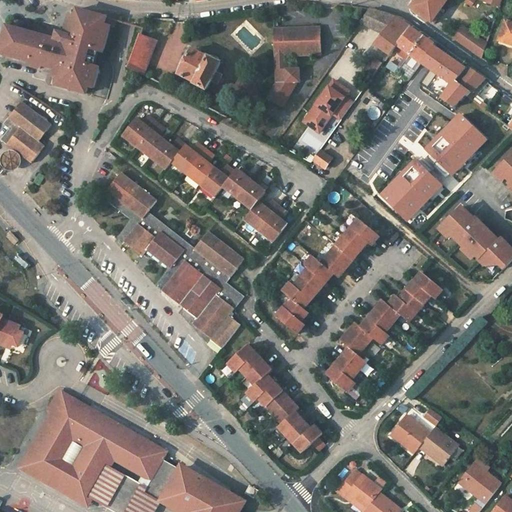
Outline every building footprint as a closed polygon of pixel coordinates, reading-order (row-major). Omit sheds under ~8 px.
[(438,13),(447,0),(415,0),(411,8),(432,23),(438,13)] [(371,10),(362,23),(374,31),(384,35),(397,18),(386,14),(381,12),(371,10)] [(105,54),(112,27),(106,26),(108,19),(79,11),(77,18),(71,16),(66,35),(59,34),(57,41),(22,31),(24,24),(17,22),(15,29),(8,27),(0,55),(35,65),(34,68),(41,70),(42,67),(50,69),(51,65),(57,67),(54,79),(60,80),(58,87),(87,95),(89,88),(95,90),(100,71),(98,68),(92,66),(96,52),(105,54)] [(438,13),(432,23),(434,24),(440,15),(438,13)] [(495,21),(483,13),(479,21),(492,29),(495,21)] [(397,18),(384,35),(376,45),(385,51),(391,56),(394,50),(397,47),(411,28),(397,18)] [(511,23),(506,21),(500,39),(509,42),(508,44),(511,45),(511,23)] [(482,58),(487,44),(464,27),(455,39),(482,58)] [(320,28),(290,29),(274,29),(276,83),(267,98),(283,108),(297,83),(300,83),(299,70),(286,70),(286,57),(321,56),(320,28)] [(411,28),(397,47),(409,55),(423,36),(418,33),(411,28)] [(157,42),(142,36),(129,68),(145,76),(157,42)] [(410,56),(421,64),(434,45),(429,41),(423,36),(409,55),(410,56)] [(434,45),(421,64),(449,83),(457,81),(468,68),(434,45)] [(394,50),(408,60),(410,56),(409,55),(397,47),(394,50)] [(175,74),(181,58),(162,50),(155,67),(175,74)] [(207,90),(212,82),(217,72),(221,64),(220,63),(219,60),(218,58),(216,57),(215,56),(211,57),(210,58),(209,57),(208,58),(193,50),(180,75),(195,83),(195,84),(207,90)] [(385,51),(376,63),(381,66),(386,58),(388,59),(391,56),(385,51)] [(365,72),(373,78),(381,66),(376,63),(373,60),(365,72)] [(392,61),(387,68),(396,74),(401,67),(392,61)] [(472,93),(474,91),(480,84),(485,88),(489,83),(484,81),(485,79),(468,68),(457,81),(469,90),(472,93)] [(336,81),(307,124),(323,134),(336,115),(344,120),(355,103),(348,98),(352,92),(336,81)] [(457,81),(449,83),(439,97),(453,107),(469,90),(457,81)] [(480,84),(474,91),(479,95),(485,88),(480,84)] [(480,107),(483,103),(485,101),(479,95),(474,91),(472,93),(468,97),(480,107)] [(402,117),(410,106),(398,97),(390,109),(402,117)] [(52,126),(22,103),(5,124),(11,129),(2,141),(32,164),(45,147),(39,142),(52,126)] [(380,121),(393,130),(401,119),(388,110),(380,121)] [(490,139),(462,112),(427,148),(455,175),(490,139)] [(124,136),(138,147),(157,123),(149,117),(143,124),(137,119),(124,136)] [(153,159),(166,142),(160,137),(166,130),(157,123),(138,147),(153,159)] [(173,163),(186,146),(178,139),(172,146),(166,142),(153,159),(167,170),(173,163)] [(192,150),(186,146),(173,163),(187,174),(206,150),(198,144),(192,150)] [(215,157),(206,150),(187,174),(202,186),(215,169),(209,164),(215,157)] [(322,152),(315,161),(326,169),(333,160),(322,152)] [(511,156),(503,166),(500,163),(495,167),(499,171),(507,178),(511,183),(509,184),(511,186),(511,156)] [(446,185),(418,158),(383,194),(411,221),(446,185)] [(224,187),(235,173),(226,166),(221,174),(215,169),(202,186),(217,197),(224,187)] [(238,170),(235,173),(224,187),(239,199),(252,182),(238,170)] [(499,171),(494,175),(502,183),(507,178),(499,171)] [(143,220),(149,212),(157,201),(122,173),(108,191),(143,220)] [(267,193),(252,182),(239,199),(253,210),(259,203),(267,193)] [(217,295),(235,309),(243,298),(226,284),(231,278),(195,250),(149,212),(143,220),(108,191),(103,197),(132,220),(118,238),(125,243),(139,225),(157,239),(162,232),(185,251),(171,269),(157,287),(162,291),(186,262),(203,275),(222,289),(217,295)] [(265,208),(259,203),(253,210),(246,220),(260,231),(279,207),(270,201),(265,208)] [(287,214),(279,207),(260,231),(275,242),(288,226),(282,221),(287,214)] [(504,270),(511,263),(511,261),(511,249),(501,239),(499,241),(481,223),(479,225),(462,208),(449,222),(446,218),(441,223),(444,226),(453,235),(451,236),(465,249),(470,249),(477,256),(480,260),(483,257),(492,266),(500,266),(504,270)] [(351,229),(368,243),(372,246),(376,242),(380,238),(359,220),(351,229)] [(170,269),(171,269),(185,251),(162,232),(157,239),(139,225),(125,243),(142,257),(147,250),(170,269)] [(440,231),(448,239),(451,236),(453,235),(444,226),(440,231)] [(351,229),(344,237),(361,252),(365,247),(368,243),(351,229)] [(209,232),(195,250),(231,278),(244,260),(209,232)] [(15,245),(19,241),(11,234),(8,237),(15,245)] [(361,252),(344,237),(336,246),(354,261),(357,256),(361,252)] [(336,246),(321,264),(334,275),(338,279),(345,270),(354,261),(336,246)] [(465,249),(463,251),(473,261),(477,256),(470,249),(465,249)] [(309,269),(326,284),(330,279),(334,275),(321,264),(313,257),(305,266),(309,269)] [(480,260),(479,261),(485,267),(492,266),(483,257),(480,260)] [(180,305),(203,275),(186,262),(162,291),(180,305)] [(309,269),(302,277),(319,292),(323,287),(326,284),(309,269)] [(418,277),(415,282),(432,296),(435,299),(443,290),(422,273),(418,277)] [(198,319),(217,295),(222,289),(203,275),(180,305),(198,319)] [(319,292),(302,277),(294,287),(311,301),(315,297),(319,292)] [(410,287),(407,290),(425,305),(432,296),(415,282),(410,287)] [(308,305),(311,301),(294,287),(290,284),(283,292),(291,299),(304,310),(308,305)] [(400,299),(417,314),(425,305),(407,290),(403,296),(400,299)] [(235,309),(217,295),(198,319),(193,325),(212,339),(229,316),(235,309)] [(392,300),(388,305),(401,316),(409,323),(417,314),(400,299),(396,296),(392,300)] [(304,310),(291,299),(284,308),(302,322),(306,317),(309,313),(304,310)] [(401,316),(388,305),(383,301),(380,305),(376,310),(393,325),(401,316)] [(305,325),(302,322),(284,308),(277,316),(298,334),(301,331),(305,325)] [(386,333),(393,325),(376,310),(372,314),(368,318),(386,333)] [(0,343),(7,346),(9,341),(14,343),(19,345),(24,332),(19,330),(21,325),(3,318),(5,315),(0,313),(0,343)] [(241,325),(229,316),(212,339),(211,340),(222,349),(241,325)] [(472,332),(480,336),(488,320),(480,316),(472,332)] [(386,333),(368,318),(365,323),(361,327),(373,338),(382,346),(390,336),(386,333)] [(359,356),(373,338),(361,327),(356,323),(350,331),(341,341),(350,348),(359,356)] [(228,364),(236,373),(240,369),(257,354),(252,349),(249,345),(228,364)] [(342,357),(359,372),(367,363),(359,356),(350,348),(346,353),(342,357)] [(248,378),(265,362),(260,357),(257,354),(240,369),(248,378)] [(352,381),(359,372),(342,357),(338,362),(335,366),(352,381)] [(87,385),(107,394),(118,369),(98,360),(87,385)] [(248,378),(256,386),(268,375),(273,371),(268,366),(265,362),(248,378)] [(348,392),(356,384),(352,381),(335,366),(331,370),(327,375),(348,392)] [(268,375),(256,386),(248,394),(255,402),(259,399),(276,383),(272,379),(268,375)] [(279,387),(276,383),(259,399),(267,407),(284,392),(279,387)] [(357,400),(367,391),(363,386),(353,395),(357,400)] [(76,400),(60,390),(48,411),(52,414),(34,445),(38,447),(31,459),(35,461),(33,465),(45,472),(42,476),(51,480),(48,484),(81,503),(83,499),(91,503),(92,500),(98,490),(94,488),(103,473),(99,470),(103,463),(109,452),(125,461),(123,465),(151,481),(163,459),(167,452),(139,436),(136,442),(123,435),(124,433),(88,412),(87,415),(72,407),(76,400)] [(292,401),(284,392),(267,407),(282,424),(296,412),(299,409),(292,401)] [(139,436),(76,400),(72,407),(87,415),(88,412),(124,433),(123,435),(136,442),(139,436)] [(279,428),(287,436),(303,420),(300,417),(296,412),(282,424),(279,428)] [(415,453),(420,447),(430,435),(407,416),(392,435),(415,453)] [(294,444),(311,429),(307,424),(303,420),(287,436),(294,444)] [(315,425),(311,429),(294,444),(302,453),(313,444),(319,438),(323,434),(319,429),(315,425)] [(435,428),(430,435),(420,447),(444,467),(459,447),(435,428)] [(326,446),(319,438),(313,444),(320,452),(326,446)] [(38,447),(34,445),(21,469),(48,484),(51,480),(42,476),(45,472),(33,465),(35,461),(31,459),(38,447)] [(196,478),(163,459),(151,481),(145,492),(160,501),(177,511),(182,502),(190,507),(186,511),(237,511),(223,504),(221,508),(213,504),(222,488),(198,475),(196,478)] [(126,476),(103,463),(99,470),(103,473),(94,488),(98,490),(92,500),(108,508),(122,483),(124,479),(126,476)] [(463,485),(479,498),(470,510),(471,511),(480,511),(502,485),(475,463),(470,470),(473,472),(463,485)] [(360,480),(363,475),(356,470),(353,474),(360,480)] [(460,483),(463,485),(473,472),(470,470),(460,483)] [(353,474),(341,488),(367,509),(380,493),(382,490),(363,475),(360,480),(353,474)] [(115,511),(129,489),(134,480),(126,476),(124,479),(122,483),(108,508),(114,511),(115,511)] [(137,494),(142,485),(134,480),(129,489),(137,494)] [(146,487),(142,485),(137,494),(129,489),(115,511),(131,511),(143,492),(146,487)] [(255,499),(259,491),(251,486),(246,494),(255,499)] [(223,504),(237,511),(240,511),(246,502),(222,488),(213,504),(221,508),(223,504)] [(339,491),(365,511),(367,509),(341,488),(339,491)] [(153,511),(160,501),(145,492),(143,492),(131,511),(153,511)] [(399,511),(401,510),(380,493),(367,509),(365,511),(364,511),(399,511)] [(511,511),(511,500),(505,496),(492,511),(511,511)] [(83,499),(81,503),(88,507),(91,503),(83,499)]
